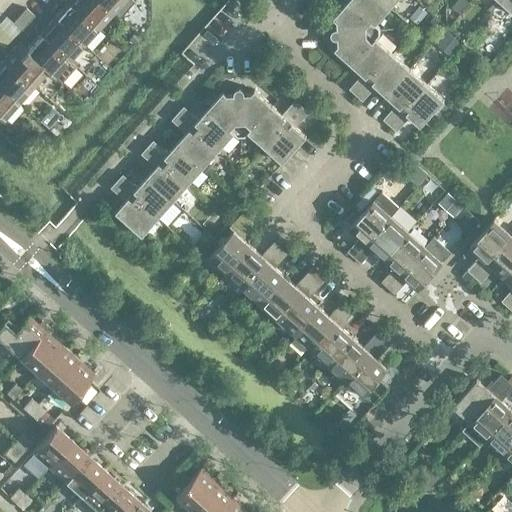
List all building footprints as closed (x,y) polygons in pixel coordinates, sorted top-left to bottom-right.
[(111,11),(99,0),(70,0),(69,2),(97,27),(111,11)] [(132,0),(99,0),(111,11),(119,18),(134,1),(132,0)] [(379,27),(376,24),(349,0),(348,0),(333,18),(336,21),(338,45),(334,49),(362,74),(349,88),(356,94),(393,53),(376,38),(380,34),(379,27)] [(390,7),(382,0),(349,0),(376,24),(390,7)] [(511,0),(501,0),(500,1),(511,10),(511,0)] [(97,27),(69,2),(54,18),(83,43),(97,27)] [(34,15),(26,7),(19,15),(27,22),(34,15)] [(27,22),(19,15),(13,21),(21,29),(27,22)] [(83,43),(54,18),(40,34),(68,59),(83,43)] [(68,59),(40,34),(26,49),(19,43),(18,43),(47,69),(54,76),(54,75),(61,82),(76,66),(68,59)] [(47,69),(18,43),(4,59),(32,85),(46,69),(54,76),(54,75),(47,69)] [(393,53),(356,94),(363,100),(376,86),(386,95),(410,68),(393,53)] [(32,85),(4,59),(0,63),(0,84),(18,101),(32,85)] [(410,68),(386,95),(396,104),(383,119),(390,125),(427,84),(410,68)] [(18,101),(0,84),(0,114),(3,118),(18,101)] [(427,84),(390,125),(396,131),(410,116),(420,126),(444,99),(427,84)] [(227,94),(223,91),(207,109),(234,132),(237,136),(245,135),(249,132),(272,105),(255,90),(252,93),(227,94)] [(272,105),(249,132),(265,147),(302,105),(296,99),(282,114),(272,105)] [(178,112),(219,149),(234,132),(207,109),(199,118),(184,105),(178,112)] [(302,105),(265,147),(283,162),(306,135),(296,126),(309,111),(302,105)] [(219,149),(178,112),(171,119),(186,132),(177,142),(204,166),(219,149)] [(204,166),(177,142),(168,152),(153,139),(147,146),(189,183),(204,166)] [(189,183),(147,146),(141,153),(156,166),(147,176),(173,200),(189,183)] [(173,200),(147,176),(138,186),(123,173),(117,180),(158,217),(173,200)] [(158,217),(117,180),(111,187),(125,200),(116,211),(142,235),(158,217)] [(458,212),(465,201),(448,190),(440,201),(458,212)] [(374,200),(350,226),(360,236),(347,250),(354,257),(395,212),(391,209),(388,212),(374,200)] [(479,220),(464,207),(455,217),(470,230),(479,220)] [(395,212),(354,257),(361,263),(374,248),(385,257),(408,230),(394,218),(398,214),(395,212)] [(213,259),(228,272),(252,245),(241,236),(255,222),(247,215),(207,260),(210,263),(213,259)] [(493,219),(470,245),(480,255),(467,269),(474,275),(511,232),(511,228),(508,232),(493,219)] [(408,230),(385,257),(395,266),(381,281),(388,287),(429,242),(426,239),(422,243),(408,230)] [(511,232),(474,275),(481,282),(494,267),(504,276),(511,267),(511,232)] [(252,245),(228,272),(242,285),(238,288),(241,291),(282,246),(275,240),(262,254),(252,245)] [(429,242),(388,287),(395,293),(408,278),(419,288),(443,261),(428,248),(432,244),(429,242)] [(282,246),(241,291),(244,294),(248,290),(262,302),(285,276),(275,267),(289,252),(282,246)] [(511,267),(504,276),(511,283),(511,288),(501,300),(508,306),(511,301),(511,267)] [(285,276),(262,302),(276,315),(272,319),(275,321),(316,276),(309,270),(296,285),(285,276)] [(316,276),(275,321),(278,324),(282,320),(296,333),(319,306),(309,297),(322,282),(316,276)] [(319,306),(296,333),(310,345),(306,349),(309,352),(350,307),(343,301),(330,315),(319,306)] [(350,307),(309,352),(312,355),(316,351),(329,363),(353,337),(343,328),(356,313),(350,307)] [(0,325),(0,339),(21,358),(49,326),(42,320),(39,324),(29,315),(18,328),(7,318),(0,325)] [(49,326),(21,358),(37,373),(62,345),(46,331),(50,327),(49,326)] [(353,337),(329,363),(343,376),(340,379),(343,382),(384,337),(377,331),(364,346),(353,337)] [(384,337),(343,382),(346,385),(350,381),(364,394),(379,378),(388,387),(401,372),(391,363),(387,367),(377,358),(390,343),(384,337)] [(62,345),(37,373),(53,387),(78,359),(62,345)] [(78,359),(53,387),(69,402),(95,374),(78,359)] [(477,378),(453,405),(471,421),(508,380),(501,373),(488,388),(477,378)] [(511,383),(508,380),(471,421),(463,429),(480,444),(488,436),(511,409),(502,400),(511,388),(511,383)] [(9,395),(13,399),(22,389),(15,383),(6,392),(9,395)] [(31,397),(22,407),(35,419),(44,409),(31,397)] [(511,409),(488,436),(505,451),(511,443),(511,409)] [(55,426),(32,452),(48,467),(72,441),(55,426)] [(15,440),(25,449),(31,442),(21,433),(15,440)] [(4,453),(14,462),(25,449),(15,440),(10,446),(4,453)] [(72,441),(48,467),(65,481),(88,455),(72,441)] [(88,455),(65,481),(81,496),(104,469),(88,455)] [(175,496),(191,511),(216,483),(200,468),(175,496)] [(104,469),(81,496),(97,510),(120,484),(104,469)] [(216,483),(191,511),(192,511),(219,511),(232,498),(216,483)] [(120,484),(97,510),(99,511),(124,511),(137,498),(120,484)] [(16,503),(25,493),(18,487),(9,497),(16,503)] [(22,509),(31,499),(25,493),(16,503),(22,509)] [(151,511),(137,498),(124,511),(151,511)] [(232,498),(219,511),(248,511),(252,508),(251,508),(248,511),(232,498)]
